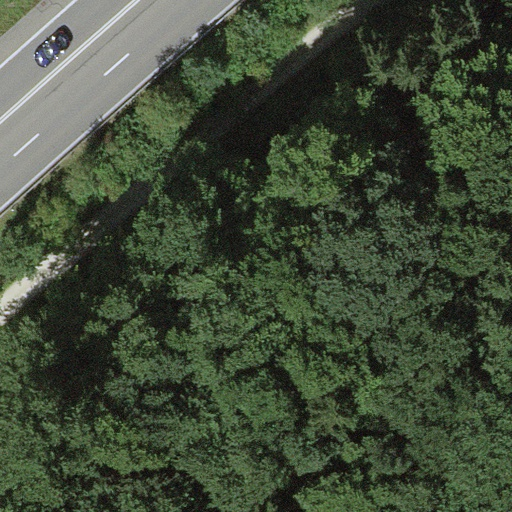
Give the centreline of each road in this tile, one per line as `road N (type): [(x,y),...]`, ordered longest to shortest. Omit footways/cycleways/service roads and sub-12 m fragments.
road 1 (track): [(371,0),(0,315)]
road 2 (secondary): [(144,0),(0,129)]
